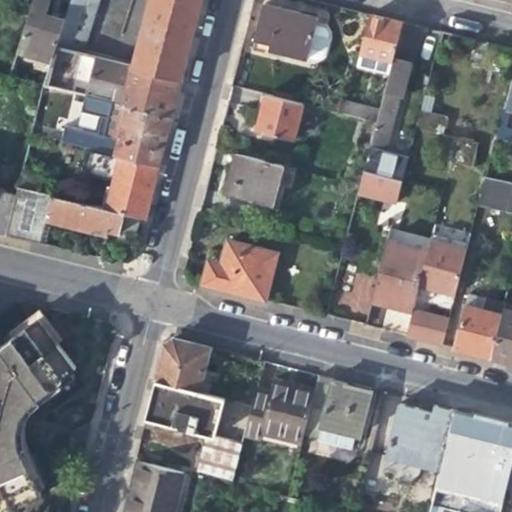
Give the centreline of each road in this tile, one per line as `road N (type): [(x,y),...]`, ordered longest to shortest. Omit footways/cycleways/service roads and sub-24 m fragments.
road 1 (residential): [(511,388),(144,295)]
road 2 (residential): [(144,295),(222,0)]
road 3 (residential): [(87,511),(144,295)]
road 4 (residential): [(144,295),(0,258)]
